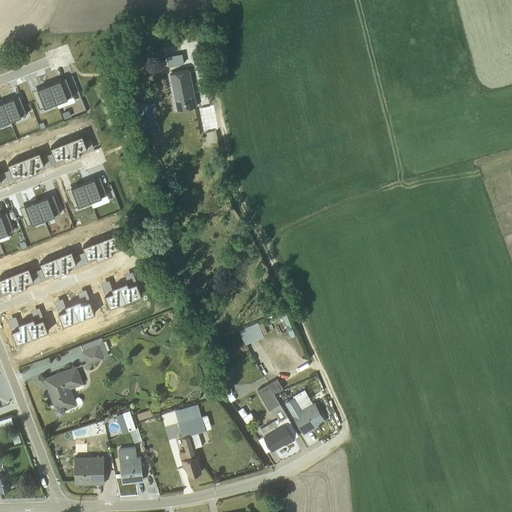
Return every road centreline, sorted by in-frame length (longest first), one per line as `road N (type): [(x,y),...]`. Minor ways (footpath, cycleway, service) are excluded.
road 1 (track): [(331,394),(271,251),(242,205),(216,76)]
road 2 (residential): [(75,507),(165,503),(292,468),(342,438),(331,394)]
road 3 (residential): [(59,507),(0,345)]
road 4 (residential): [(0,308),(130,258)]
